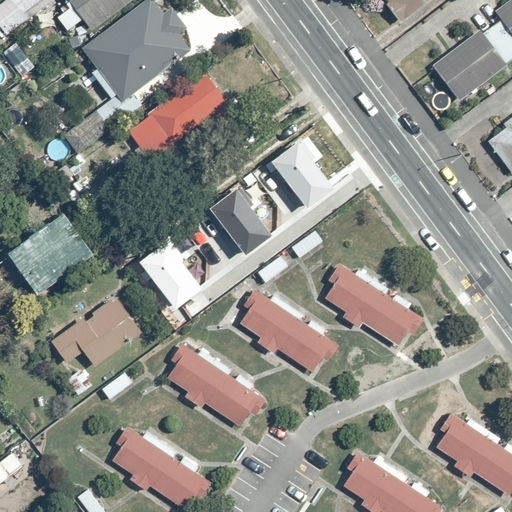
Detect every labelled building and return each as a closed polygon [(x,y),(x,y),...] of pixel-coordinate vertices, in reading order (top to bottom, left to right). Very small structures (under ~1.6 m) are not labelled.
[(0,0),(0,32),(3,37),(51,0),(0,0)] [(68,0),(71,4),(55,16),(66,30),(81,19),(89,30),(128,0),(68,0)] [(119,102),(130,93),(190,48),(177,30),(184,25),(171,8),(162,14),(151,0),(143,0),(78,50),(114,96),(119,102)] [(381,0),(398,21),(426,0),(381,0)] [(511,57),(511,0),(507,0),(490,13),(496,21),(480,33),(478,30),(430,66),(457,101),(505,65),(504,64),(511,57)] [(35,69),(15,41),(2,51),(22,78),(35,69)] [(226,103),(203,73),(127,129),(144,151),(160,139),(166,147),(226,103)] [(78,155),(140,107),(130,93),(119,102),(114,96),(63,135),(78,155)] [(511,120),(485,140),(509,173),(511,171),(511,120)] [(204,222),(238,268),(280,238),(246,191),(204,222)] [(92,254),(63,213),(6,252),(36,294),(92,254)] [(204,222),(187,234),(196,247),(185,255),(200,275),(204,272),(214,286),(238,268),(204,222)] [(313,229),(290,245),(298,258),(321,242),(313,229)] [(278,253),(255,269),(264,281),(287,265),(278,253)] [(424,316),(346,265),(326,295),(351,311),(348,315),(362,325),(365,320),(404,346),(424,316)] [(162,282),(152,290),(170,314),(180,306),(162,282)] [(338,337),(263,286),(243,316),(267,332),(264,336),(277,345),(280,341),(318,367),(338,337)] [(141,332),(116,295),(50,341),(65,362),(82,350),(93,366),(141,332)] [(160,316),(146,326),(157,342),(171,332),(160,316)] [(267,391),(189,341),(169,371),(193,387),(190,392),(206,403),(209,398),(246,423),(267,391)] [(79,366),(64,377),(78,396),(93,385),(79,366)] [(124,369),(101,389),(110,399),(132,379),(124,369)] [(511,489),(511,455),(453,416),(433,446),(456,461),(453,465),(468,476),(471,472),(508,496),(511,489)] [(211,477),(134,426),(114,456),(137,471),(134,476),(149,486),(152,481),(191,507),(211,477)] [(0,482),(23,466),(11,450),(0,458),(0,482)] [(438,511),(444,504),(366,454),(346,485),(368,499),(365,503),(378,511),(382,511),(384,510),(387,511),(438,511)] [(88,487),(76,496),(87,511),(105,511),(106,511),(88,487)]
